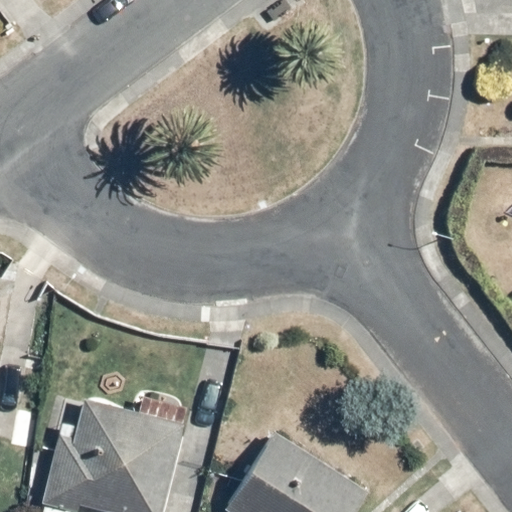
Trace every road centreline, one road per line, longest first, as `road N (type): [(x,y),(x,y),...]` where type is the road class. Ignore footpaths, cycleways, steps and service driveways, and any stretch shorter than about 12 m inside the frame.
road 1 (residential): [(0,148),(35,186),(94,217),(163,233),(235,229),(307,199)]
road 2 (residential): [(307,199),(511,460)]
road 3 (residential): [(307,199),(342,148),(370,54),(365,0)]
road 4 (residential): [(0,76),(103,0)]
